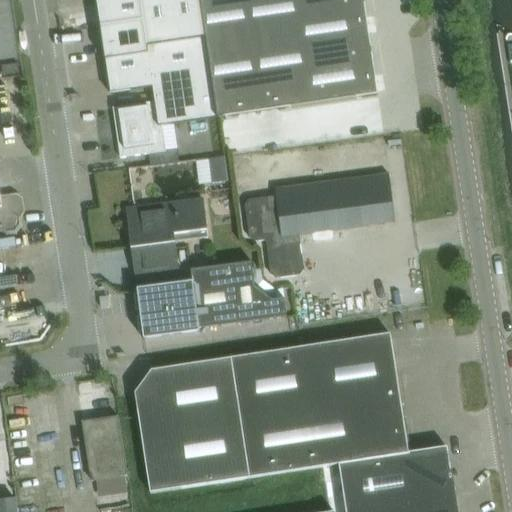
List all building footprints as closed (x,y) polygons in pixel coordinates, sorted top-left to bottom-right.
[(202,0),(98,0),(111,94),(151,88),(153,103),(157,128),(161,128),(219,120),(219,119),(202,0)] [(364,0),(202,0),(219,120),(379,99),(364,0)] [(165,152),(161,128),(157,128),(153,103),(112,109),(119,159),(165,152)] [(248,200),(244,206),(248,238),(253,242),(265,241),(269,275),(275,279),(299,276),(303,271),(299,236),(394,223),(387,175),(274,190),(275,197),(248,200)] [(0,198),(0,229),(6,234),(15,233),(20,226),(19,218),(22,213),(20,201),(15,197),(0,199),(0,198)] [(201,199),(133,209),(137,239),(118,242),(118,243),(130,241),(135,279),(178,273),(173,235),(206,231),(201,199)] [(138,298),(134,299),(136,312),(139,311),(143,341),(199,333),(198,329),(286,318),(284,300),(271,301),(254,288),(251,263),(190,271),(192,283),(137,290),(138,298)] [(0,305),(10,304),(8,294),(0,295),(0,305)] [(408,454),(390,335),(151,371),(134,394),(149,494),(338,465),(408,454)] [(47,392),(73,386),(71,376),(45,382),(47,392)] [(126,476),(118,417),(82,422),(91,482),(126,476)] [(416,511),(456,506),(451,472),(450,472),(446,448),(408,454),(338,465),(345,511),(416,511)] [(0,511),(17,511),(16,498),(0,500),(0,511)]
